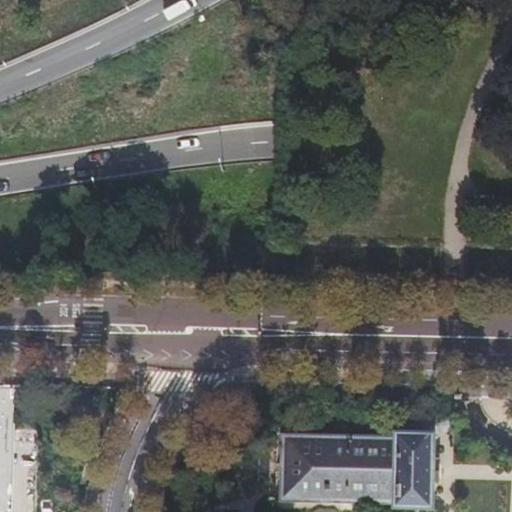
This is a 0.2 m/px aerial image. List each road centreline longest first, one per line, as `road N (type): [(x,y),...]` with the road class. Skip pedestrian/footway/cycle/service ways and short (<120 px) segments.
road 1 (motorway): [(0,180),(272,139),(411,143),(511,164)]
road 2 (secondary): [(196,330),(511,339)]
road 3 (motorway): [(0,85),(184,0)]
road 4 (residential): [(119,511),(143,438),(196,330)]
road 5 (secondary): [(196,330),(0,327)]
